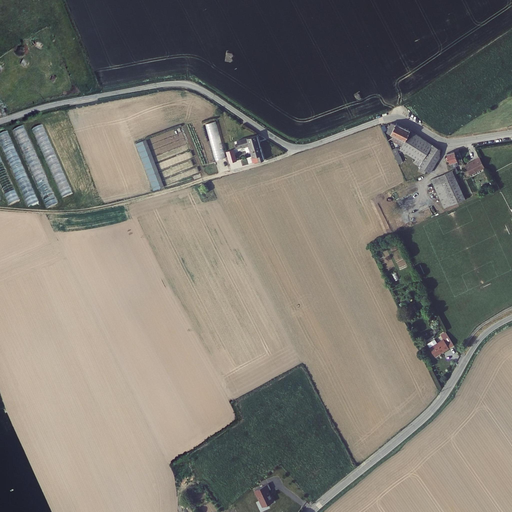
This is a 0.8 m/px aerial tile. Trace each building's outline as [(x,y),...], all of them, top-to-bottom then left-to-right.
[(227,52),(225,60),(232,62),(233,53),(227,52)] [(225,158),(216,121),(206,123),(215,160),(225,158)] [(391,128),(389,132),(395,136),(398,130),(401,131),(403,126),(394,123),(392,125),(391,125),(389,127),(391,128)] [(42,124),(32,128),(61,197),(66,195),(66,196),(71,194),(70,190),(69,191),(42,124)] [(15,129),(45,209),(55,205),(25,125),(15,129)] [(398,130),(395,136),(393,137),(405,143),(411,130),(408,128),(403,126),(401,131),(398,130)] [(410,155),(413,157),(418,149),(421,150),(427,141),(411,130),(405,143),(400,149),(407,153),(410,155)] [(7,131),(0,133),(0,142),(11,171),(13,170),(14,173),(14,174),(28,207),(37,203),(23,167),(22,168),(7,131)] [(258,134),(238,139),(239,142),(236,142),(237,144),(235,144),(236,146),(245,144),(245,143),(249,142),(252,149),(262,146),(258,134)] [(135,140),(137,144),(147,142),(145,136),(135,140)] [(427,141),(421,150),(424,152),(430,142),(427,141)] [(163,184),(147,142),(137,144),(153,187),(163,184)] [(421,150),(416,159),(414,162),(421,166),(427,170),(430,172),(439,157),(440,150),(435,146),(430,142),(424,152),(421,150)] [(236,154),(233,145),(226,147),(229,156),(236,154)] [(265,158),(262,146),(252,149),(255,161),(265,158)] [(392,149),(398,164),(402,162),(396,147),(392,149)] [(459,154),(458,148),(453,149),(452,148),(446,150),(450,164),(453,170),(455,170),(453,164),(452,158),(455,157),(455,155),(459,154)] [(474,157),(463,162),(468,172),(483,164),(477,154),(474,156),(474,157)] [(0,159),(0,185),(8,205),(18,201),(9,180),(3,182),(2,179),(7,177),(5,170),(4,170),(0,159)] [(452,170),(438,177),(451,205),(465,199),(452,170)] [(438,177),(432,180),(445,207),(451,205),(438,177)] [(429,344),(434,353),(454,344),(447,330),(441,333),(443,337),(429,344)] [(263,506),(274,501),(269,490),(272,489),(269,483),(255,490),(263,506)]
